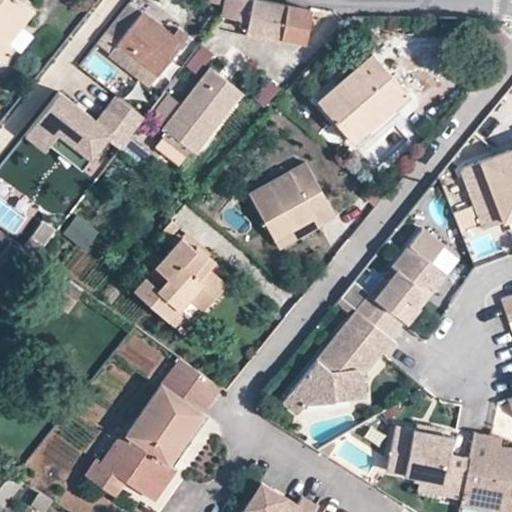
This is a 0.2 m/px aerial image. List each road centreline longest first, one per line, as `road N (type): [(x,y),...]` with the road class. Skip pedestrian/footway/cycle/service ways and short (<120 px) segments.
road 1 (residential): [(381,511),(249,422),(239,399),(511,56)]
road 2 (unknown): [(104,0),(0,141)]
